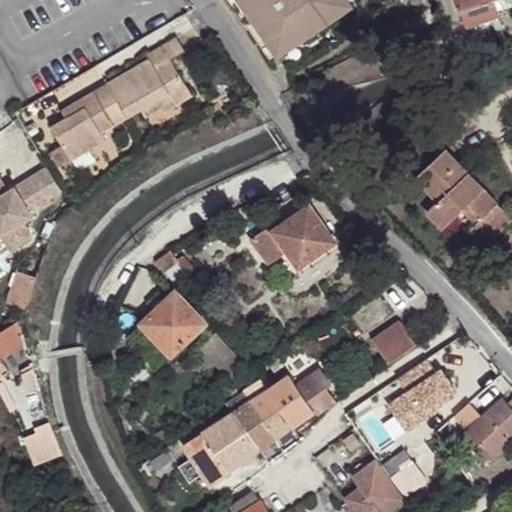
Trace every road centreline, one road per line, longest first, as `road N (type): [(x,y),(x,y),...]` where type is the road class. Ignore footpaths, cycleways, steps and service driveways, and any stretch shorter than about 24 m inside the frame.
road 1 (residential): [(511,369),(296,143),(200,0)]
road 2 (unknown): [(465,316),(342,404),(291,455)]
